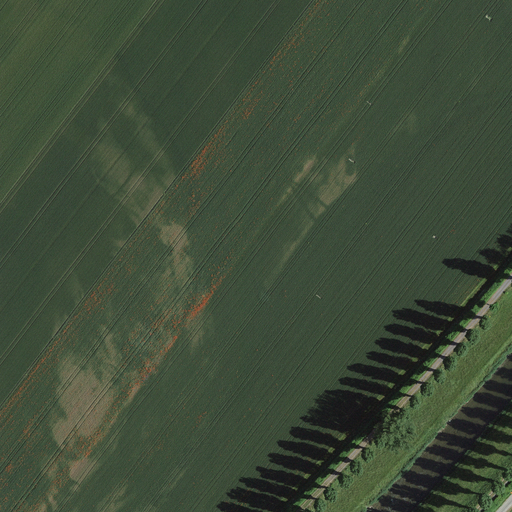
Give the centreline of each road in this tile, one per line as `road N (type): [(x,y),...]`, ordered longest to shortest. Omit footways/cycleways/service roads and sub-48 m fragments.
road 1 (track): [(289,511),(511,247)]
road 2 (track): [(321,511),(511,289)]
